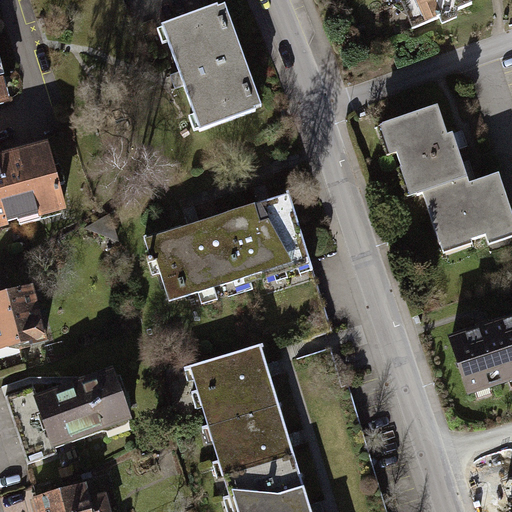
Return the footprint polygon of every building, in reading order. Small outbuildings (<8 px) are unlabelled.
[(470,0),(409,0),(408,1),(419,27),(472,5),(470,0)] [(218,7),(162,27),(178,73),(200,132),(256,111),(243,76),(249,73),(236,37),(229,39),(218,7)] [(438,107),(387,124),(402,169),(407,167),(417,197),(423,195),(468,180),(458,150),(462,149),(458,139),(457,133),(448,136),(438,107)] [(47,148),(0,160),(0,223),(63,207),(47,148)] [(468,180),(423,195),(440,245),(469,235),(471,241),(511,227),(511,216),(499,176),(469,185),(468,180)] [(288,193),(216,215),(236,281),(309,259),(288,193)] [(216,215),(144,237),(152,264),(157,262),(169,302),(236,281),(216,215)] [(31,289),(0,296),(0,349),(18,345),(19,348),(45,342),(31,289)] [(511,319),(485,329),(451,340),(468,394),(511,379),(511,319)] [(196,366),(214,426),(281,406),(271,372),(262,345),(196,366)] [(39,400),(34,387),(4,397),(28,465),(58,454),(54,443),(129,417),(113,372),(81,383),(82,385),(39,400)] [(214,426),(236,496),(302,476),(292,443),(281,406),(214,426)] [(236,496),(240,511),(313,511),(302,476),(236,496)] [(83,486),(36,498),(39,511),(108,511),(104,496),(87,500),(83,486)]
